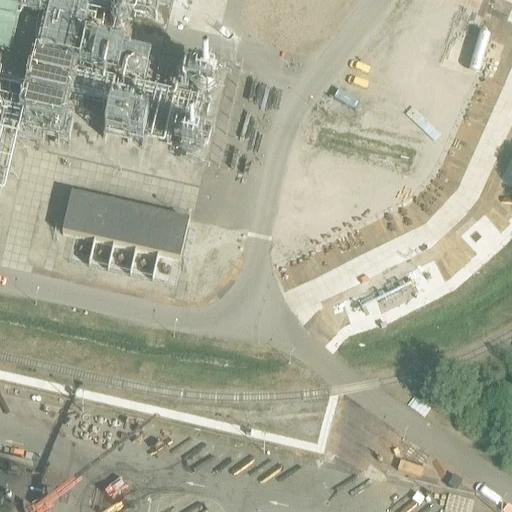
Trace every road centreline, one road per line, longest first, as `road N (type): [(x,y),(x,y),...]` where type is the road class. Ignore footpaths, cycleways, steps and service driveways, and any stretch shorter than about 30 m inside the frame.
road 1 (unknown): [(511,86),(473,106),(408,82),(401,53),(423,20)]
road 2 (unknown): [(276,180),(406,213)]
